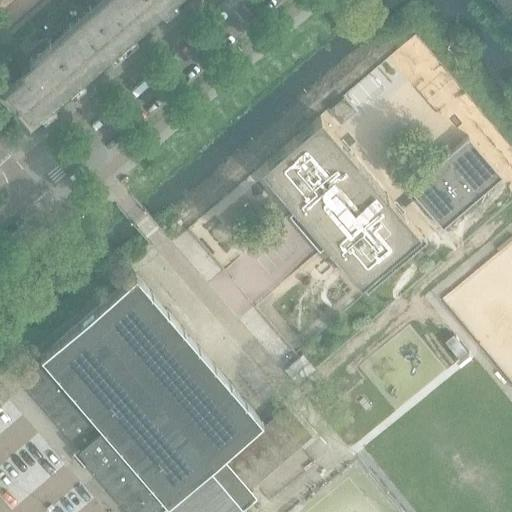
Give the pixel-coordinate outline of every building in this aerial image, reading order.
[(103,0),(33,61),(28,56),(19,64),(19,65),(23,70),(3,87),(28,117),(66,85),(131,29),(164,0),(103,0)] [(511,0),(499,0),(509,12),(511,9),(511,0)] [(317,234),(326,244),(366,291),(426,239),(319,115),(259,166),(295,208),(304,218),(298,223),(312,239),(317,234)] [(467,135),(407,187),(442,227),(502,175),(467,135)] [(261,419),(246,402),(135,273),(40,355),(43,359),(20,379),(79,449),(77,451),(86,461),(88,459),(122,498),(133,511),(225,511),(236,503),(229,496),(239,487),(242,490),(255,478),(261,473),(294,445),(292,442),(306,430),(286,407),(265,425),(261,419)]
